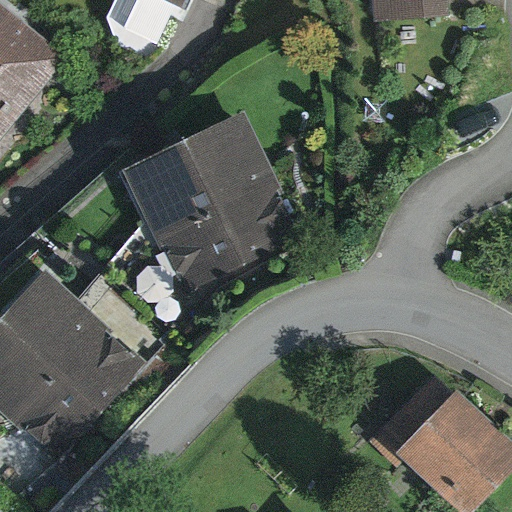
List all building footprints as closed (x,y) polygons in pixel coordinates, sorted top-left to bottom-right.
[(158,0),(187,15),(194,0),(158,0)] [(459,0),(381,0),(384,37),(462,31),(459,0)] [(0,9),(0,158),(73,67),(0,9)] [(306,242),(245,115),(120,174),(181,301),(306,242)] [(57,277),(0,336),(0,417),(41,456),(139,354),(57,277)] [(511,484),(511,420),(473,386),(418,447),(489,510),(511,484)]
